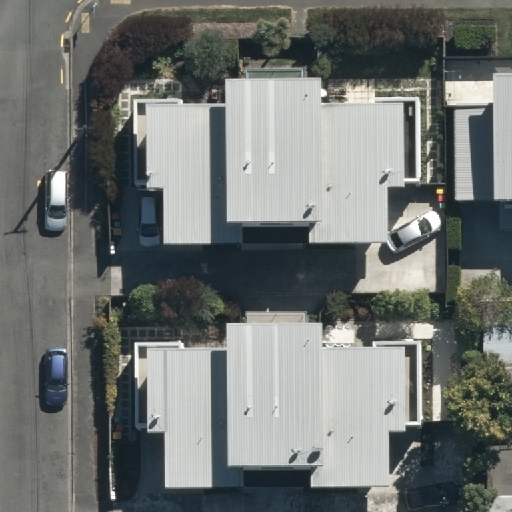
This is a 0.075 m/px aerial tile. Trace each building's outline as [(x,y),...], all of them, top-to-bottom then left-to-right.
[(243,245),(243,227),(309,227),(309,248),(386,248),(386,193),(403,193),(403,184),(419,184),(419,98),(367,98),(367,106),(321,106),(321,80),(306,80),(306,70),(242,70),(242,81),(224,81),(224,88),(208,88),(208,105),(183,105),(183,98),(132,98),(132,187),(144,187),(144,201),(162,201),(161,245),(243,245)] [(511,71),(494,71),(494,104),(455,104),(456,205),(511,204),(511,71)] [(511,311),(482,311),(482,389),(511,389),(511,311)] [(421,427),(421,422),(459,422),(459,342),(371,341),(371,347),(321,347),(321,324),(302,324),(302,316),(248,316),(248,325),(223,325),(223,338),(197,338),(197,350),(180,350),(180,345),(134,344),(134,430),(145,430),(145,436),(164,436),(164,488),(242,489),(243,465),(314,466),(314,487),(387,487),(387,433),(404,433),(404,427),(421,427)] [(511,511),(511,494),(483,495),(482,511),(511,511)]
